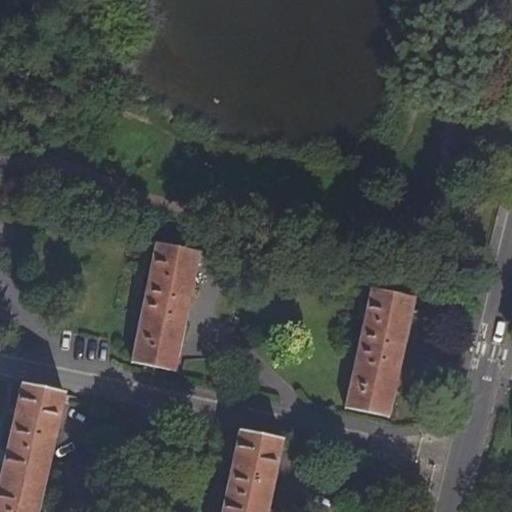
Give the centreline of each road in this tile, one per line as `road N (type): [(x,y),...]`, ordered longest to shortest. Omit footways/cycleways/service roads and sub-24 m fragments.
road 1 (residential): [(464,461),(0,360)]
road 2 (residential): [(464,461),(511,271)]
